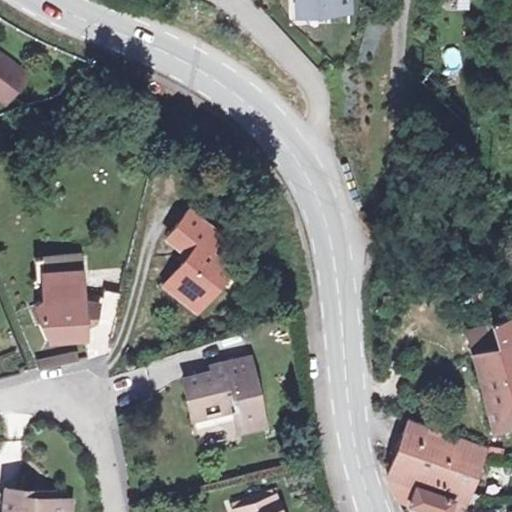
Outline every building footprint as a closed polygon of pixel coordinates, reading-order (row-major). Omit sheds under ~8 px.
[(295,0),(296,16),(349,15),(349,0),(295,0)] [(441,66),(457,65),(455,44),(439,45),(441,66)] [(0,97),(9,87),(16,92),(28,77),(0,55),(0,97)] [(194,254),(188,262),(176,276),(211,304),(237,270),(215,253),(227,238),(193,211),(173,238),(189,250),(194,254)] [(183,258),(188,262),(194,254),(189,250),(183,258)] [(84,303),(83,259),(38,256),(39,275),(32,277),(41,299),(34,301),(47,336),(84,337),(85,331),(97,327),(102,308),(84,303)] [(204,313),(211,304),(176,276),(168,286),(204,313)] [(490,357),(468,366),(493,437),(511,430),(511,342),(505,321),(481,329),(490,357)] [(468,366),(490,357),(481,329),(457,336),(468,366)] [(41,368),(80,361),(78,350),(39,357),(41,368)] [(235,426),(262,419),(246,353),(206,364),(207,369),(180,377),(189,416),(231,406),(235,426)] [(263,426),(262,419),(235,426),(237,433),(263,426)] [(402,487),(440,500),(457,506),(478,449),(406,419),(383,477),(396,501),(402,487)] [(0,491),(0,511),(64,511),(65,496),(48,495),(32,494),(31,486),(18,486),(18,493),(0,491)] [(48,486),(31,486),(32,494),(48,495),(48,486)] [(236,498),(238,505),(278,495),(276,487),(236,498)] [(435,511),(436,511),(440,500),(402,487),(396,501),(435,511)] [(278,495),(238,505),(236,506),(237,511),(285,511),(280,494),(278,495)]
